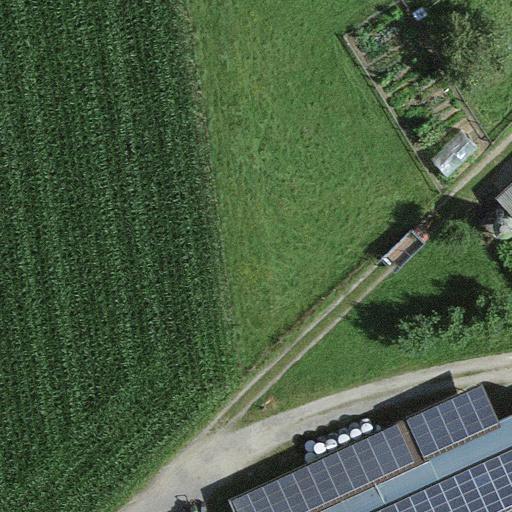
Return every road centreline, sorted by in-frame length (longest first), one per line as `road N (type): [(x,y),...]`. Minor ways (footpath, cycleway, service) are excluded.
road 1 (track): [(213,458),(511,162)]
road 2 (track): [(511,363),(356,397),(277,429),(213,458),(154,511)]
